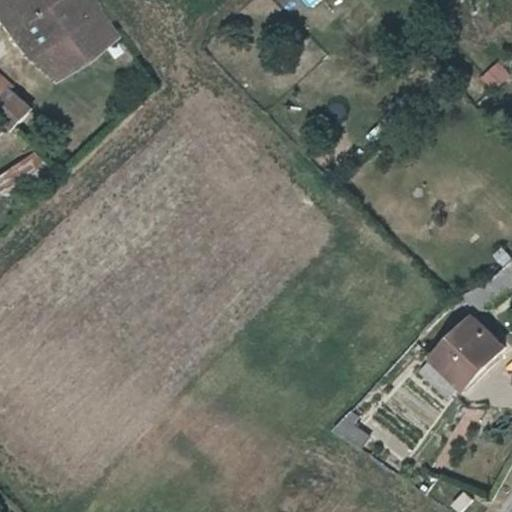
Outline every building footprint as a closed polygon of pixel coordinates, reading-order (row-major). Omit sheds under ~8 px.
[(19,17),(5,0),(0,0),(0,15),(6,25),(19,17)] [(110,32),(87,0),(5,0),(19,17),(6,25),(25,53),(50,75),(110,32)] [(304,0),(313,10),(323,0),(304,0)] [(511,73),(501,63),(484,80),(497,94),(511,78),(511,73)] [(0,112),(15,125),(31,107),(0,78),(0,112)] [(46,189),(61,176),(35,156),(0,180),(0,182),(8,194),(37,175),(46,189)] [(511,262),(495,280),(511,290),(511,262)] [(511,294),(511,290),(495,280),(467,295),(482,311),(511,294)] [(511,342),(479,312),(433,359),(463,387),(470,393),(511,348),(511,342)] [(463,387),(433,359),(423,371),(452,398),(463,387)] [(375,433),(351,415),(340,429),(364,448),(375,433)] [(471,489),(455,505),(462,511),(463,511),(479,496),(471,489)]
